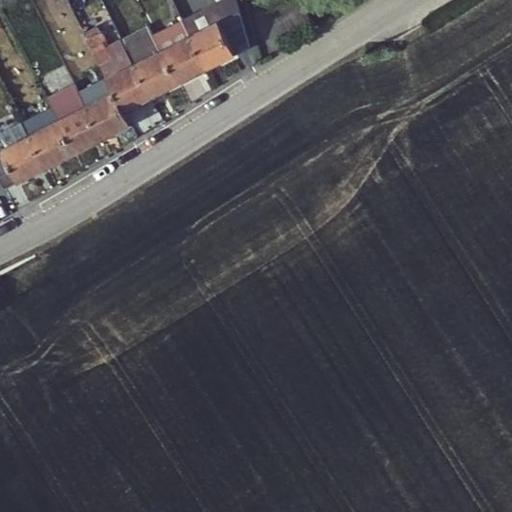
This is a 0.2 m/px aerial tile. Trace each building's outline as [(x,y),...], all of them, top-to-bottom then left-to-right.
[(17,0),(10,3),(17,19),(39,8),(35,0),(17,0)] [(35,0),(39,8),(42,14),(68,1),(67,0),(35,0)] [(238,13),(251,63),(255,62),(242,11),(238,13)] [(313,28),(302,12),(278,29),(289,44),(313,28)] [(251,63),(238,13),(189,36),(212,82),(251,63)] [(212,82),(189,36),(161,50),(182,95),(212,82)] [(128,54),(134,67),(154,109),(182,95),(161,50),(157,41),(128,54)] [(134,67),(105,81),(115,103),(124,123),(154,109),(134,67)] [(105,150),(89,115),(79,93),(49,106),(55,118),(77,164),(105,150)] [(124,123),(115,103),(89,115),(105,150),(131,138),(124,123)] [(77,164),(55,118),(27,132),(32,142),(49,177),(77,164)] [(49,177),(32,142),(27,132),(25,128),(0,140),(0,142),(6,155),(0,157),(0,185),(6,198),(49,177)]
